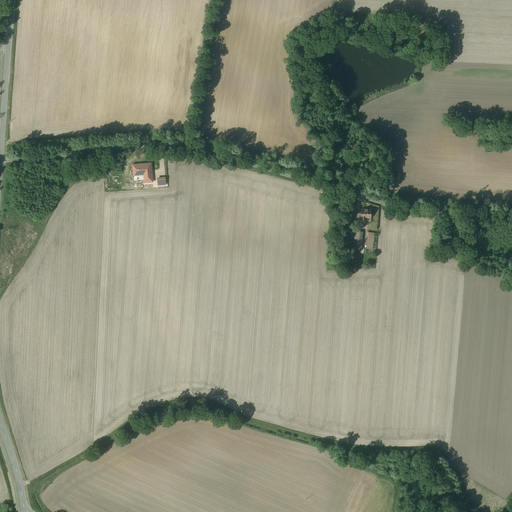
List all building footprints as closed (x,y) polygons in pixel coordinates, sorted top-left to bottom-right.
[(344,71),(333,75),(341,95),(352,90),(344,71)] [(151,163),(133,165),(134,174),(145,173),(146,178),(152,178),(151,163)] [(399,180),(389,173),(382,182),(392,189),(399,180)] [(159,185),(168,185),(168,177),(159,177),(159,185)] [(371,210),(361,209),(360,225),(366,225),(366,218),(371,218),(371,210)]
